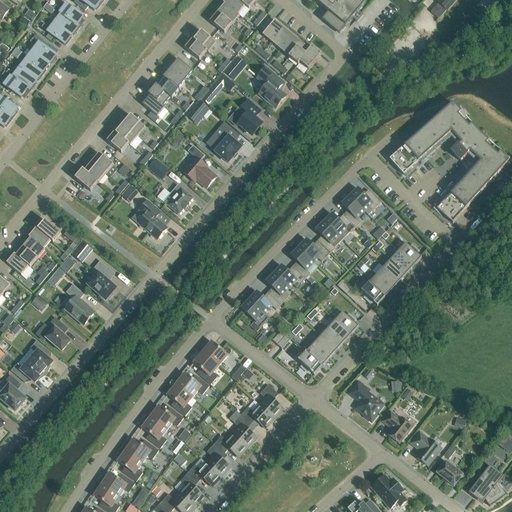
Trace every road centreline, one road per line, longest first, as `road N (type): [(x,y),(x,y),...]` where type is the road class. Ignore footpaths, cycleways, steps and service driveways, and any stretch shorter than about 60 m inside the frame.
road 1 (residential): [(0,459),(344,54),(281,0)]
road 2 (residential): [(314,400),(455,244),(370,159)]
road 3 (residential): [(203,0),(0,242)]
road 4 (residential): [(64,511),(151,386),(210,321)]
road 5 (residential): [(210,321),(370,159)]
road 6 (residential): [(127,0),(0,165)]
road 7 (residential): [(211,511),(314,400)]
road 8 (residential): [(210,321),(314,400)]
